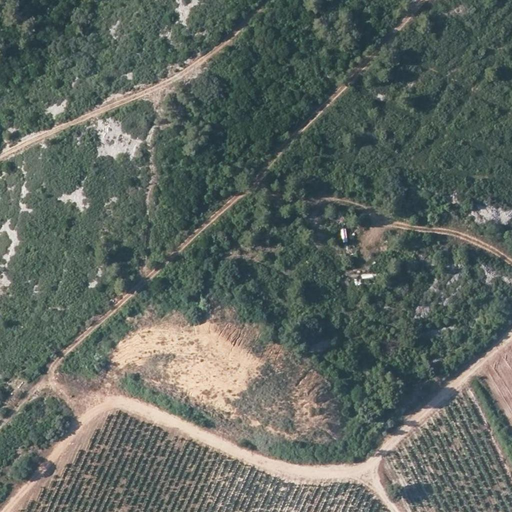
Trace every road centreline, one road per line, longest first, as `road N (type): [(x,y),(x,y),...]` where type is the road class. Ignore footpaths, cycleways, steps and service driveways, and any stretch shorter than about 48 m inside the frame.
road 1 (track): [(511,335),(349,475),(300,475),(115,402),(89,412),(4,511)]
road 2 (track): [(423,0),(259,179),(274,192),(468,238),(511,262)]
road 3 (track): [(267,0),(162,88),(0,156)]
